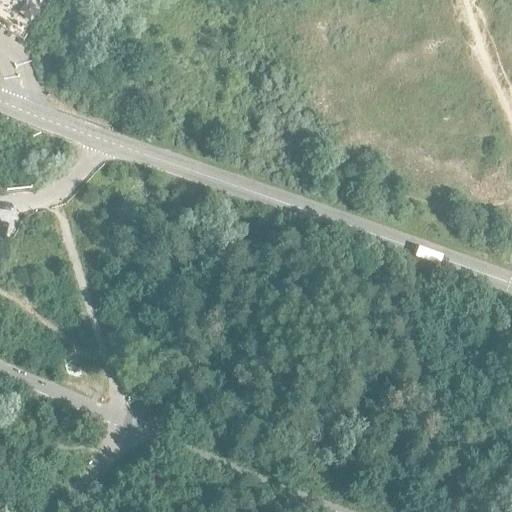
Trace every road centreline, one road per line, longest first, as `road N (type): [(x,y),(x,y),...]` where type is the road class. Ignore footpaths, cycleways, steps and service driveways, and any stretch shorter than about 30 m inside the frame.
road 1 (unknown): [(511,442),(473,446),(422,437),(365,448),(308,386),(102,352),(0,289)]
road 2 (tertiary): [(511,283),(8,105)]
